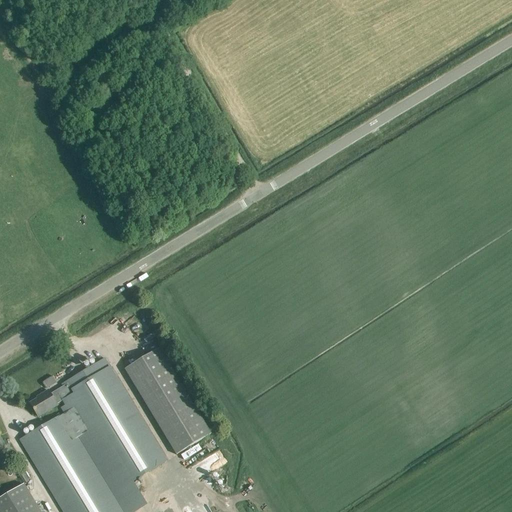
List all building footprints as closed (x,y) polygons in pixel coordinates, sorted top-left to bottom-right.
[(143,354),(154,350),(153,347),(169,342),(165,332),(139,342),(143,354)] [(176,455),(210,435),(159,349),(125,370),(176,455)] [(112,359),(119,355),(117,350),(109,354),(112,359)] [(60,408),(64,415),(21,441),(63,511),(133,511),(137,510),(123,487),(166,461),(114,376),(104,360),(62,385),(62,387),(51,394),(49,391),(41,396),(42,398),(30,405),(38,418),(58,406),(57,404),(61,401),(64,406),(60,408)] [(59,382),(68,376),(64,369),(55,376),(59,382)] [(210,438),(194,446),(196,451),(213,443),(210,438)] [(40,511),(24,484),(0,498),(0,511),(40,511)]
